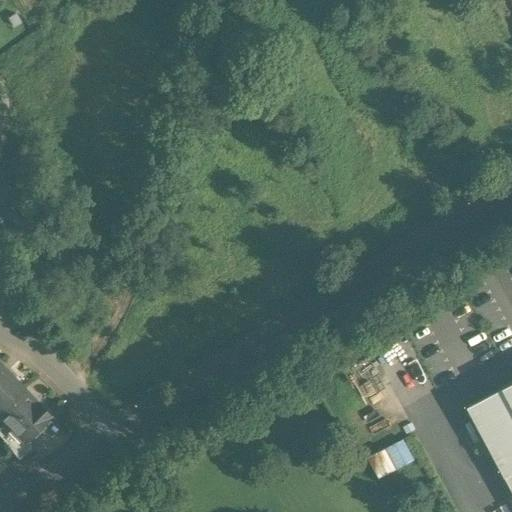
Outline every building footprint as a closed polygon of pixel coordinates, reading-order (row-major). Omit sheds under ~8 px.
[(511,0),(506,0),(500,3),(511,25),(511,0)] [(0,413),(23,391),(0,367),(0,413)] [(511,384),(469,408),(506,478),(511,475),(511,384)] [(50,418),(23,391),(0,413),(0,419),(6,425),(24,443),(25,443),(50,418)] [(24,443),(6,425),(0,430),(0,438),(18,462),(31,450),(25,443),(24,443)]
